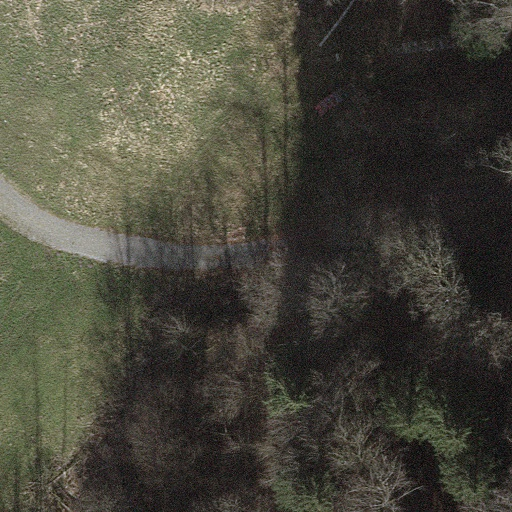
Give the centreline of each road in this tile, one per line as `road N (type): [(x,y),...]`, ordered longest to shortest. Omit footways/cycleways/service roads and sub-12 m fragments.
road 1 (track): [(0,181),(104,259),(511,200)]
road 2 (track): [(287,230),(424,338),(511,379)]
